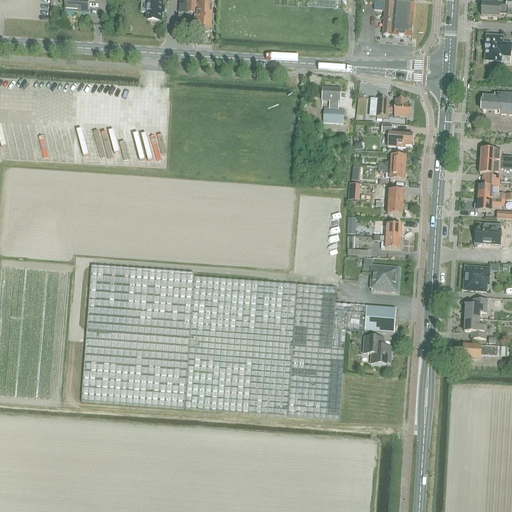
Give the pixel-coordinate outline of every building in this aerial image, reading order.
[(65,0),(65,12),(87,14),(88,0),(65,0)] [(146,0),(146,3),(144,2),(143,14),(148,14),(147,22),(162,23),(163,4),(162,3),(161,0),(146,0)] [(179,0),(179,13),(196,14),(195,28),(212,29),(213,13),(212,13),(212,7),(214,7),(214,4),(198,3),(197,0),(179,0)] [(307,8),(335,10),(335,0),(305,0),(305,1),(307,1),(307,8)] [(385,12),(383,36),(398,37),(399,38),(405,39),(406,38),(412,38),(412,33),(413,33),(413,29),(412,29),(415,3),(393,2),(393,0),(374,0),(374,11),(385,12)] [(500,6),(500,5),(483,4),(482,18),(499,18),(499,15),(507,15),(508,11),(511,11),(511,0),(505,0),(505,7),(500,6)] [(484,62),(502,63),(502,58),(511,58),(511,47),(511,43),(503,43),(504,37),(486,36),(484,62)] [(330,102),(330,109),(338,110),(338,102),(340,102),(340,99),(344,99),(345,94),(341,94),(341,90),(324,89),(323,101),(330,102)] [(483,103),(482,107),(511,109),(511,94),(506,94),(498,94),(498,96),(496,95),(495,99),(484,98),(484,103),(483,103)] [(389,111),(389,105),(389,101),(379,101),(378,104),(378,108),(377,119),(388,120),(389,114),(395,114),(395,118),(411,119),(412,108),(407,107),(408,102),(396,101),(395,111),(389,111)] [(511,109),(482,107),(482,112),(501,113),(501,116),(511,116),(511,109)] [(338,110),(330,109),(324,109),(323,123),(343,124),(344,110),(338,110)] [(389,134),(388,148),(406,149),(406,147),(413,148),(414,135),(394,134),(394,127),(383,126),(383,134),(389,134)] [(482,151),(481,163),(511,165),(511,158),(501,158),(502,152),(482,151)] [(385,169),(391,170),(406,171),(407,158),(392,157),(391,163),(385,163),(385,165),(385,169)] [(511,165),(481,163),(480,176),(493,177),(493,183),(500,183),(500,177),(500,171),(511,171),(511,165)] [(385,169),(385,173),(385,174),(386,174),(391,174),(391,182),(405,183),(406,171),(391,170),(385,169)] [(479,188),(478,200),(492,201),(500,202),(501,195),(493,194),(493,189),(499,189),(500,183),(493,183),(492,189),(479,188)] [(349,185),(348,201),(357,202),(359,186),(349,185)] [(383,203),(383,204),(389,204),(403,205),(404,193),(390,192),(389,199),(383,199),(383,203)] [(500,202),(506,202),(506,203),(511,203),(511,195),(501,195),(500,202)] [(492,201),(478,200),(478,206),(476,206),(475,207),(475,211),(476,212),(478,212),(477,213),(491,214),(492,208),(504,209),(505,209),(506,203),(506,202),(500,202),(492,201)] [(403,205),(389,204),(388,216),(403,217),(403,205)] [(500,246),(501,226),(485,225),(485,230),(476,230),(476,238),(473,238),(474,248),(481,247),(481,245),(500,246)] [(388,226),(387,239),(401,240),(402,227),(388,226)] [(381,239),(380,243),(387,243),(386,251),(400,252),(401,240),(387,239),(381,238),(381,239)] [(372,293),(398,294),(399,269),(372,267),(371,284),(373,284),(372,293)] [(396,310),(367,308),(335,306),(336,289),(194,279),(194,275),(92,268),(81,403),(275,418),(340,423),(347,333),(366,334),(366,332),(395,335),(395,329),(396,310)] [(465,268),(464,291),(487,293),(487,286),(489,286),(490,270),(465,268)] [(466,307),(465,320),(480,321),(481,314),(487,314),(488,302),(473,301),(473,307),(466,307)] [(480,321),(465,320),(465,334),(471,334),(471,335),(471,340),(486,341),(486,328),(480,327),(480,321)] [(389,354),(389,349),(378,349),(378,341),(364,340),(364,348),(366,348),(366,356),(371,357),(371,366),(383,366),(383,365),(387,365),(387,363),(390,363),(391,354),(389,354)] [(497,358),(497,349),(482,348),(482,347),(464,346),(463,361),(481,361),(481,357),(497,358)] [(497,349),(497,358),(504,358),(508,358),(509,348),(504,348),(497,347),(497,349)]
